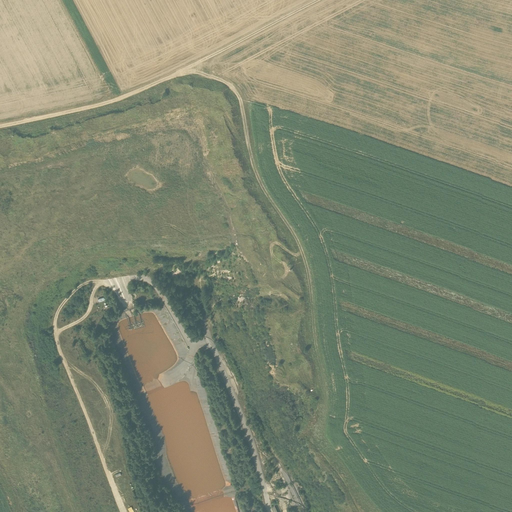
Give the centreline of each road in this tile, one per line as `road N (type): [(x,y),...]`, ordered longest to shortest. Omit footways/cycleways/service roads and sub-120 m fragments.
road 1 (track): [(0,118),(132,80),(303,0)]
road 2 (track): [(124,511),(56,341),(56,331),(85,316),(105,282)]
road 3 (track): [(109,475),(19,375),(0,330)]
road 4 (track): [(0,307),(1,292),(92,207)]
